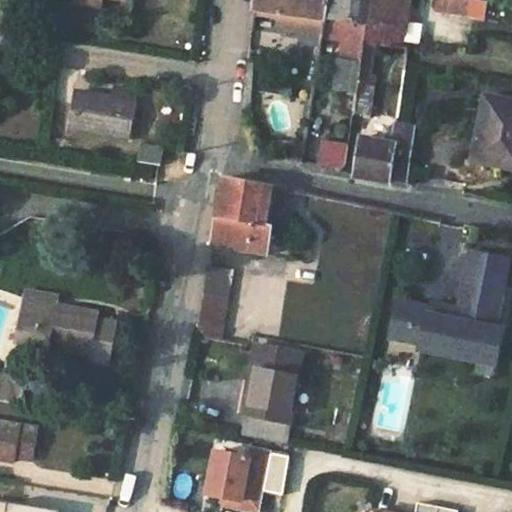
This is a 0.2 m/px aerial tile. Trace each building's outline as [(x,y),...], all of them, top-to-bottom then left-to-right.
[(327,0),(250,0),(249,12),(323,24),(324,18),(327,0)] [(327,0),(324,18),(366,22),(368,0),(327,0)] [(374,44),(379,26),(404,30),(409,0),(368,0),(366,22),(363,42),(374,44)] [(433,0),(431,11),(511,26),(511,6),(477,0),(433,0)] [(370,82),(374,44),(363,42),(362,47),(360,65),(355,112),(372,115),(378,83),(370,82)] [(343,44),(340,61),(360,65),(362,47),(343,44)] [(360,65),(340,61),(337,90),(350,92),(347,110),(355,112),(360,65)] [(404,70),(396,68),(388,115),(397,117),(404,70)] [(72,96),(66,133),(130,144),(138,98),(112,92),(111,102),(72,96)] [(511,102),(482,97),(470,160),(511,168),(511,102)] [(360,141),(353,179),(385,187),(388,178),(393,145),(360,141)] [(162,172),(167,149),(143,145),(139,168),(162,172)] [(350,149),(331,146),(329,164),(344,167),(349,159),(350,149)] [(208,251),(266,260),(271,228),(264,228),(270,189),(221,180),(208,251)] [(503,345),(506,332),(496,330),(510,260),(474,252),(467,286),(450,283),(444,312),(433,310),(399,303),(392,338),(423,344),(485,357),(488,342),(503,345)] [(200,297),(222,301),(226,278),(204,275),(200,297)] [(444,312),(450,283),(439,281),(433,310),(444,312)] [(84,360),(103,363),(110,322),(92,317),(93,314),(50,305),(49,308),(40,306),(44,294),(24,290),(14,343),(85,354),(84,360)] [(214,344),(222,301),(200,297),(195,325),(206,341),(214,344)] [(499,366),(503,345),(488,342),(485,357),(423,344),(422,350),(499,366)] [(265,378),(252,440),(295,448),(312,362),(297,359),(264,352),(259,376),(265,378)] [(69,414),(93,418),(98,419),(103,401),(73,394),(70,394),(69,397),(62,396),(60,413),(69,414)] [(28,462),(34,433),(0,426),(0,464),(13,467),(14,458),(28,462)] [(260,511),(272,457),(214,445),(202,501),(254,511),(260,511)] [(458,511),(459,510),(417,502),(414,511),(387,511),(370,509),(369,511),(458,511)]
